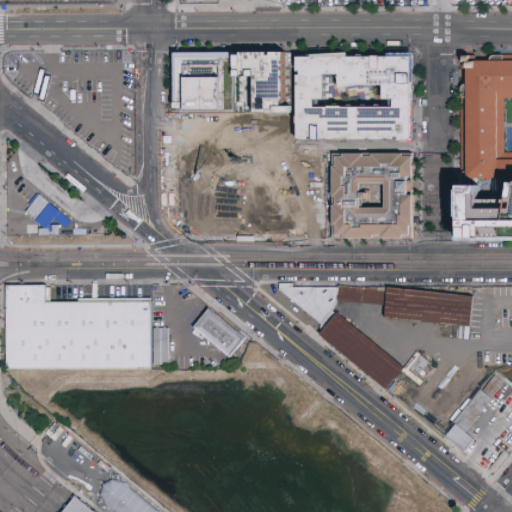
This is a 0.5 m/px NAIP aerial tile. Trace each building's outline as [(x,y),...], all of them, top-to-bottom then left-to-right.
[(305,54),(427,53),(426,136),(305,135),(305,54)] [(462,240),(511,240),(511,56),(462,56),(462,240)] [(178,57),(178,109),(246,111),(291,111),(292,57),(178,57)] [(176,109),(246,111),(245,150),(245,198),(177,198),(176,109)] [(334,235),(334,150),(245,150),(245,198),(244,233),(334,235)] [(338,154),(423,154),(424,236),(337,234),(338,154)] [(42,191),(76,219),(70,228),(57,218),(50,227),(27,209),(42,191)] [(177,198),(245,198),(244,233),(201,233),(178,211),(177,198)] [(390,301),(379,302),(366,302),(365,297),(341,297),(335,308),(333,311),(323,322),(318,319),(306,308),(282,289),(282,282),(294,281),(295,286),(318,286),(342,285),(379,285),(391,286),(390,301)] [(390,301),(392,284),(439,288),(478,291),(476,307),(475,324),(439,319),(388,313),(389,308),(390,301)] [(153,301),(49,302),(49,285),(7,285),(8,369),(154,368),(154,365),(169,365),(169,329),(153,329),(153,301)] [(210,309),(194,327),(231,358),(246,338),(210,309)] [(390,387),(323,332),(341,310),(408,365),(390,387)] [(501,386),(493,396),(495,397),(471,429),(470,430),(479,438),(468,451),(447,435),(453,429),(458,422),(457,421),(483,388),(486,390),(497,374),(501,376),(506,379),(501,386)] [(122,477),(116,476),(111,477),(107,480),(103,484),(102,489),(101,494),(103,499),(106,503),(116,511),(165,511),(142,492),(126,479),(122,477)] [(64,511),(71,504),(75,499),(90,511),(64,511)]
